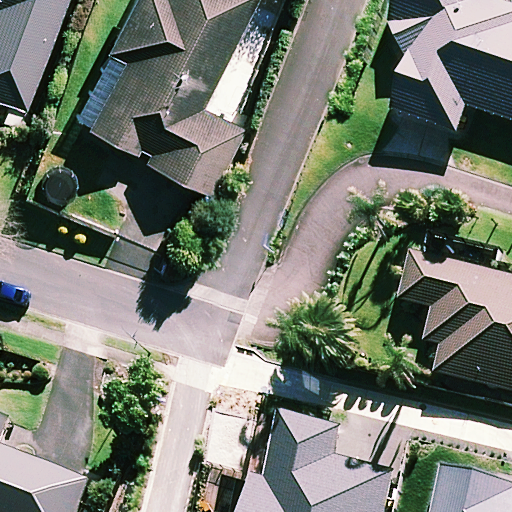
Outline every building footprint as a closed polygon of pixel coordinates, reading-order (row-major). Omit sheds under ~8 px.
[(70,0),(0,0),(0,105),(28,116),(70,0)] [(138,162),(141,155),(152,160),(147,170),(210,202),(244,134),(204,114),(260,0),(138,0),(108,59),(126,67),(90,138),(138,162)] [(491,0),(414,0),(397,53),(422,61),(401,125),(464,145),(472,119),(511,131),(511,16),(489,9),(491,0)] [(511,249),(475,241),(471,257),(423,246),(408,313),(439,321),(432,352),(450,356),(443,387),(511,402),(511,249)] [(14,416),(0,410),(0,511),(79,511),(92,477),(3,444),(14,416)]
